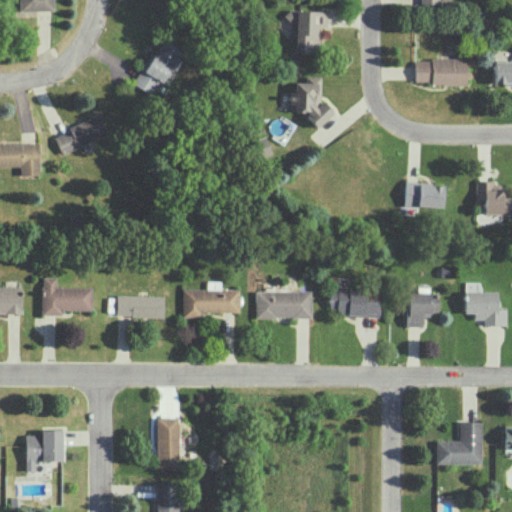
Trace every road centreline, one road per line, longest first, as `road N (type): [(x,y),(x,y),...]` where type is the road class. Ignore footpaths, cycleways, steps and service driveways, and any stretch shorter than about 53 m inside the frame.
road 1 (residential): [(0,373),(511,370)]
road 2 (residential): [(398,511),(400,372)]
road 3 (residential): [(105,374),(106,511)]
road 4 (residential): [(391,114),(428,131),(511,132)]
